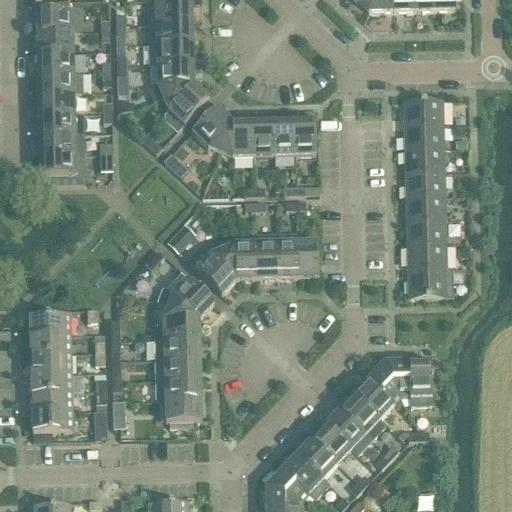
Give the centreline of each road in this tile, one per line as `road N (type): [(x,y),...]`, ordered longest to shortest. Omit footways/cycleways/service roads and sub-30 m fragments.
road 1 (residential): [(227,474),(356,338),(349,75)]
road 2 (residential): [(0,479),(227,474)]
road 3 (residential): [(9,0),(12,186)]
road 4 (residential): [(349,75),(493,70)]
